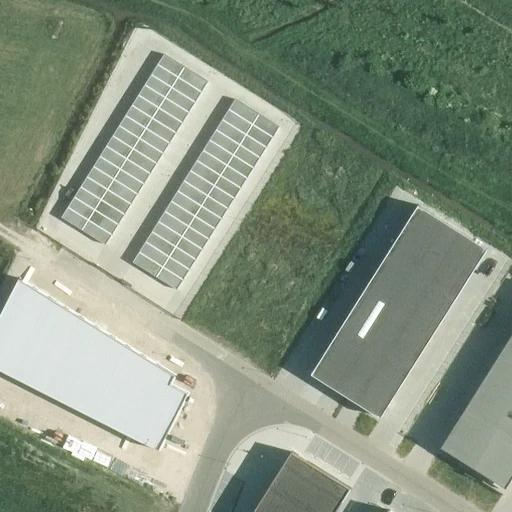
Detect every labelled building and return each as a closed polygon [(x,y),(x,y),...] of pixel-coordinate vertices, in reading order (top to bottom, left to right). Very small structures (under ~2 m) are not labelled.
[(164,55),(61,218),(106,246),(208,83),(164,55)] [(235,100),(133,264),(177,291),(280,128),(235,100)] [(419,206),(312,375),(345,396),(348,398),(381,419),(488,250),(419,206)] [(193,385),(19,280),(0,318),(0,370),(159,452),(193,385)] [(511,336),(446,442),(510,483),(511,480),(511,336)] [(292,453),(255,511),(336,511),(351,490),(292,453)]
